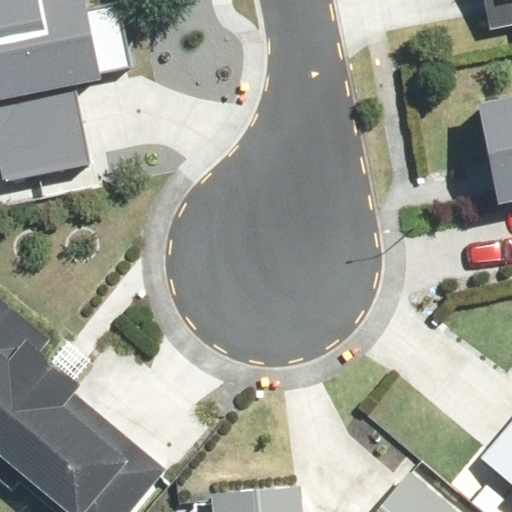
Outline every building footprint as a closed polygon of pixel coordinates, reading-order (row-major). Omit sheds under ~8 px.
[(106,17),(72,23),(67,0),(36,0),(25,2),(24,0),(0,0),(0,185),(82,173),(68,93),(83,90),(117,85),(106,17)] [(472,2),(477,35),(511,29),(511,0),(486,0),(486,1),(472,2)] [(511,102),(480,109),(499,208),(511,205),(511,102)] [(0,469),(50,511),(131,511),(163,475),(22,357),(37,337),(0,305),(0,469)] [(511,419),(476,462),(511,493),(511,419)] [(448,511),(405,476),(374,511),(448,511)] [(289,511),(289,496),(186,502),(186,511),(289,511)]
